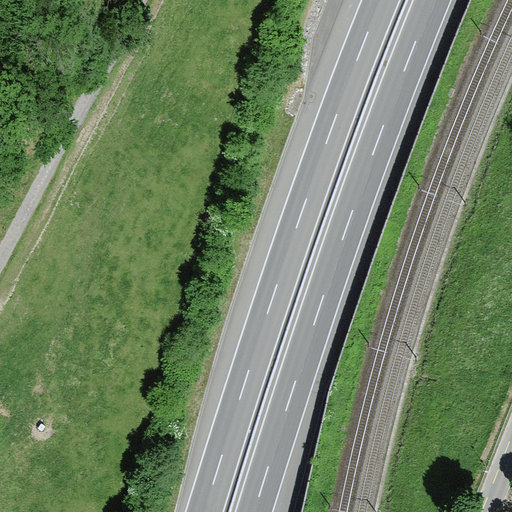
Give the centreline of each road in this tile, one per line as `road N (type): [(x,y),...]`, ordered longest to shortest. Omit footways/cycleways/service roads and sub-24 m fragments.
road 1 (motorway): [(254,511),(346,227),(432,0)]
road 2 (motorway): [(380,0),(204,511)]
